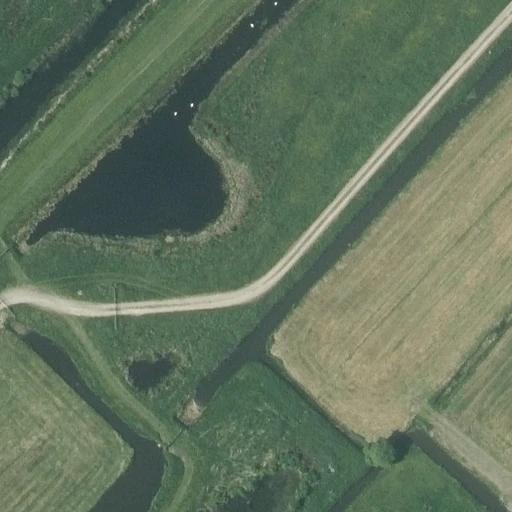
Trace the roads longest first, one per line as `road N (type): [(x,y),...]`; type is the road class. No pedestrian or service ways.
road 1 (track): [(0,301),(14,296),(115,311),(255,296),(511,6)]
road 2 (track): [(408,398),(511,483)]
